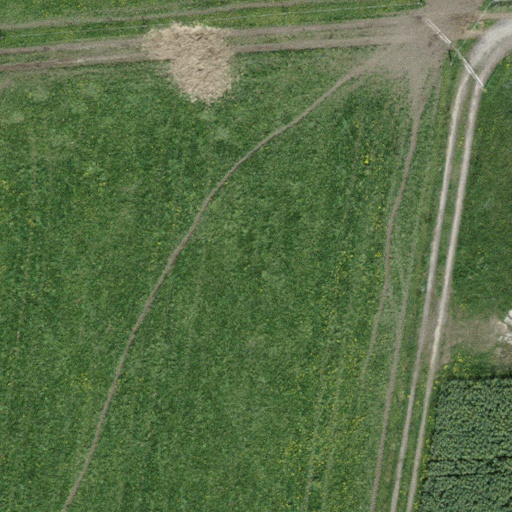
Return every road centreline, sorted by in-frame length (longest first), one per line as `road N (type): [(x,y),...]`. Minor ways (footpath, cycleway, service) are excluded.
road 1 (track): [(397,511),(477,35)]
road 2 (track): [(477,35),(0,81)]
